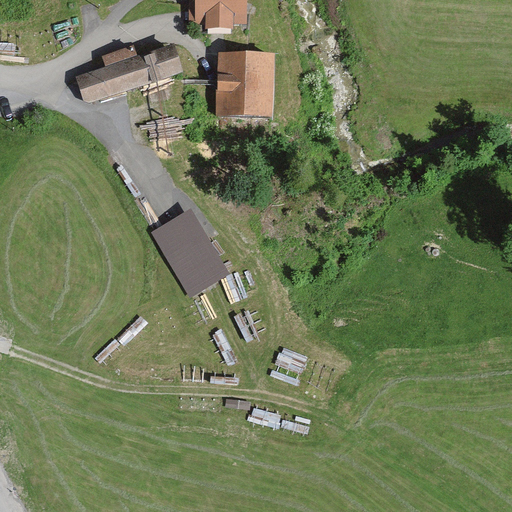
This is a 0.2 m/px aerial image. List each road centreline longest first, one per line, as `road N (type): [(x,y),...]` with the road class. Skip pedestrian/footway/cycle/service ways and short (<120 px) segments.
road 1 (track): [(0,347),(106,385),(298,402)]
road 2 (track): [(48,79),(173,211)]
road 3 (track): [(0,80),(28,87),(78,62),(139,0)]
